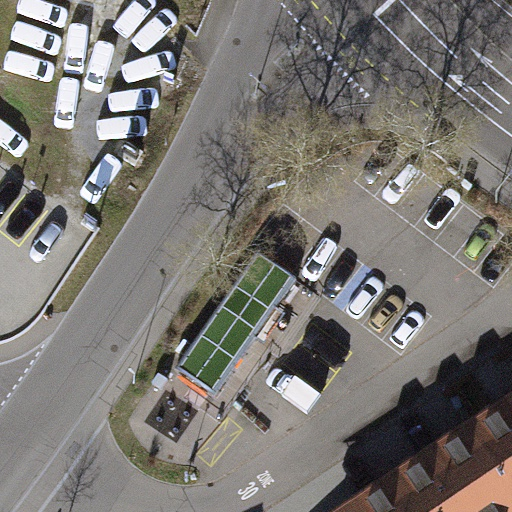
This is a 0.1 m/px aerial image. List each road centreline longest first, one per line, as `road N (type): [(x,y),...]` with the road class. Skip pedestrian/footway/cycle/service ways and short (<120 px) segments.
road 1 (residential): [(24,468),(256,102),(364,0)]
road 2 (residential): [(24,468),(111,501),(221,508),(511,316)]
road 3 (primary): [(383,0),(511,118)]
